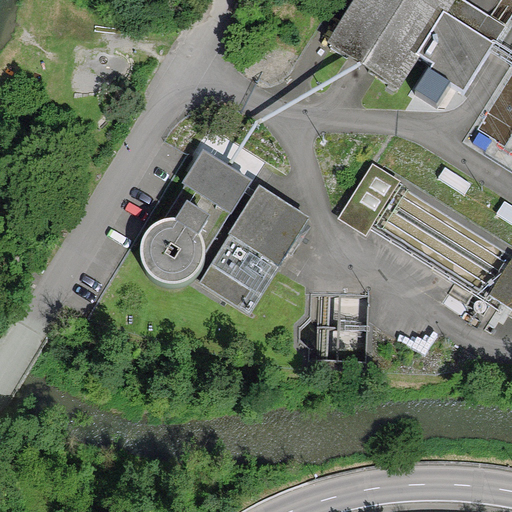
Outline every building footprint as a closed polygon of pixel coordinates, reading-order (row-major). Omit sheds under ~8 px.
[(370,0),(341,48),(405,88),(459,0),(370,0)] [(511,51),(458,139),(511,172),(511,51)] [(237,224),(197,288),(246,319),(306,227),(201,160),(182,189),(237,224)] [(387,160),(350,217),(377,235),(414,178),(387,160)] [(196,272),(196,247),(179,229),(153,228),(135,246),(135,271),(153,289),(178,290),(196,272)] [(511,268),(500,289),(511,296),(511,268)]
